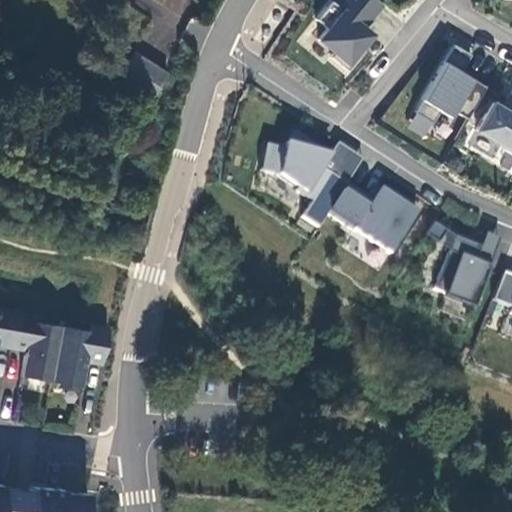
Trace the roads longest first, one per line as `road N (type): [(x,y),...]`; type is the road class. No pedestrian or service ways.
road 1 (residential): [(138,459),(132,411),(152,278),(221,50)]
road 2 (residential): [(343,129),(511,224)]
road 3 (residential): [(439,9),(343,129)]
road 4 (residential): [(221,50),(343,129)]
road 5 (residential): [(138,459),(0,437)]
